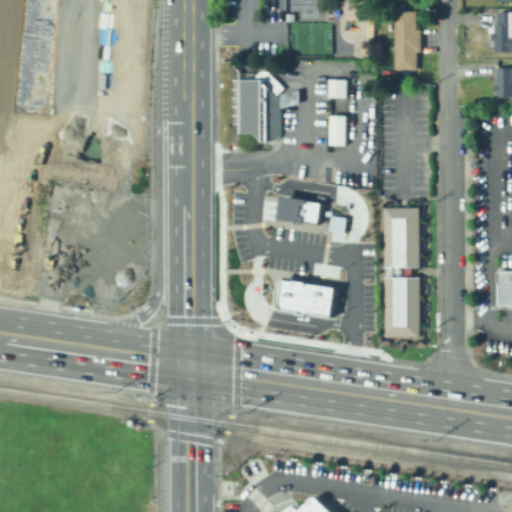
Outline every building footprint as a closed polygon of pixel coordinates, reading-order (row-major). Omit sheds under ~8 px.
[(97,0),(144,0),(144,1),(147,2),(145,87),(144,94),(144,105),(142,105),(141,117),(95,117),(97,0)] [(423,29),(423,53),(418,53),(418,70),(396,70),(395,11),(419,11),(419,29),(423,29)] [(511,13),(511,51),(496,51),(496,40),(488,40),(488,34),(496,34),(496,25),(499,25),(499,13),(511,13)] [(511,68),(511,97),(499,98),(499,91),(496,91),(496,85),(499,85),(498,68),(511,68)] [(271,73),(286,88),(277,96),(282,96),(282,95),(302,89),(302,103),(284,108),(282,107),(281,105),(281,133),(281,135),(281,136),(277,140),(274,141),(265,141),(257,133),(240,133),(241,72),(254,72),(254,79),(256,79),(257,75),(260,72),(263,71),(267,71),(271,73)] [(347,79),(347,96),(329,96),(329,78),(347,79)] [(98,130),(143,131),(141,265),(96,264),(98,130)] [(241,141),(241,150),(232,150),(232,141),(241,141)] [(281,194),(278,218),(318,224),(321,200),(281,194)] [(422,207),(422,268),(413,268),(413,277),(422,277),(422,337),(386,337),(386,277),(389,277),(389,267),(386,267),(386,207),(422,207)] [(346,217),(331,214),(329,229),(343,232),(346,217)] [(511,303),(502,304),(501,273),(511,272),(511,303)] [(283,279),(336,287),(331,315),(307,312),(306,314),(298,313),(298,310),(279,307),(283,279)] [(284,511),(288,509),(296,503),(300,511),(316,495),(332,511),(284,511)]
